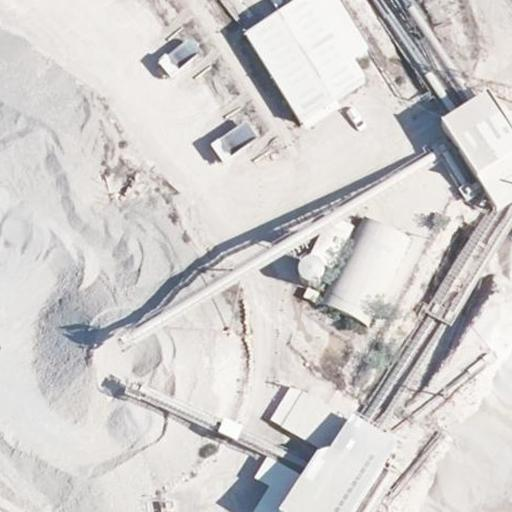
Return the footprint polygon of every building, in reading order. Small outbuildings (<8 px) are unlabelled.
[(297,124),(362,83),(312,0),(306,0),(246,39),(297,124)] [(481,192),(511,173),(511,139),(489,101),(443,129),(481,192)] [(221,157),(258,135),(248,119),(212,140),(221,157)] [(319,305),(367,328),(410,243),(361,219),(319,305)] [(284,511),(358,511),(398,449),(304,390),(280,428),(320,454),(284,511)]
